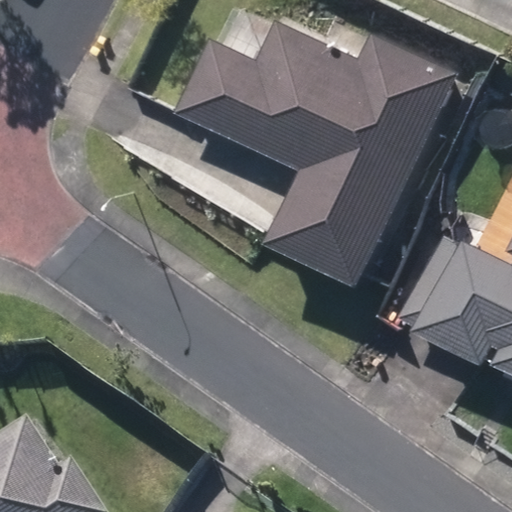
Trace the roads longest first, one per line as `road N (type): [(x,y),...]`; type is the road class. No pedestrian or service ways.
road 1 (residential): [(433,511),(0,192)]
road 2 (residential): [(60,0),(0,107)]
